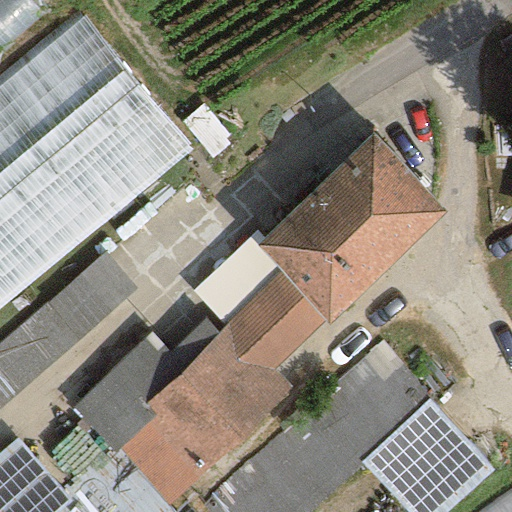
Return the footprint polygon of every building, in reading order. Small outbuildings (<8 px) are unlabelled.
[(0,0),(0,52),(62,0),(0,0)] [(0,300),(179,154),(69,21),(0,77),(0,300)] [(443,213),(371,134),(255,246),(275,267),(323,321),(328,326),(443,213)] [(0,384),(6,391),(135,279),(105,244),(0,334),(0,384)] [(323,321),(275,267),(218,323),(224,329),(185,369),(149,331),(73,409),(105,447),(167,506),(293,394),(272,370),(323,321)] [(448,511),(495,471),(380,342),(195,506),(200,511),(312,511),(363,467),(403,511),(448,511)] [(58,487),(15,438),(0,451),(0,511),(172,511),(167,506),(105,447),(58,487)] [(511,511),(511,493),(485,511),(511,511)]
